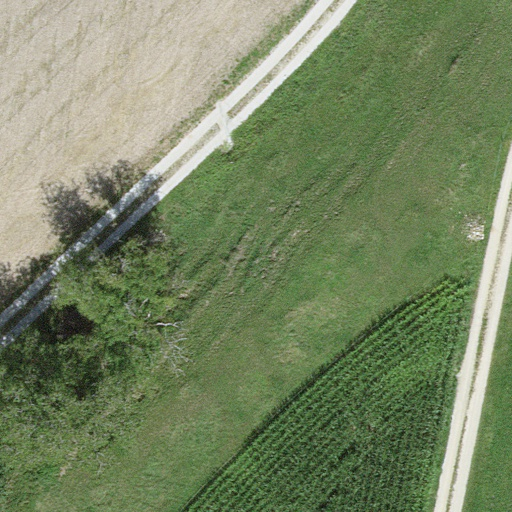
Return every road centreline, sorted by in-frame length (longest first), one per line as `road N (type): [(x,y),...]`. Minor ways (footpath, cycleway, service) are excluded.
road 1 (track): [(0,340),(334,0)]
road 2 (track): [(450,511),(511,209)]
